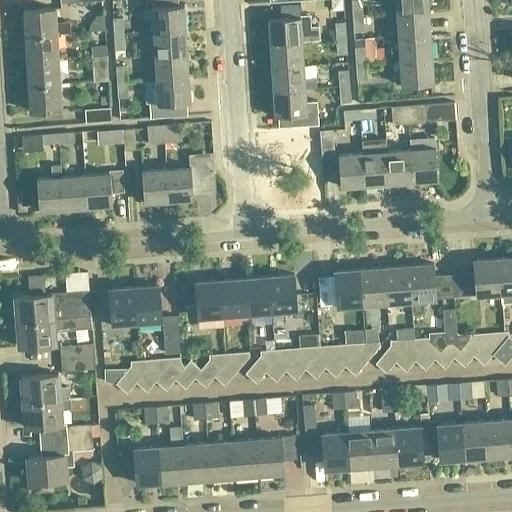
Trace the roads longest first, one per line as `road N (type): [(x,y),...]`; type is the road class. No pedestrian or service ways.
road 1 (residential): [(245,235),(490,216)]
road 2 (residential): [(0,253),(245,235)]
road 3 (residential): [(245,235),(229,0)]
road 4 (residential): [(490,216),(473,0)]
road 5 (residential): [(308,511),(511,495)]
